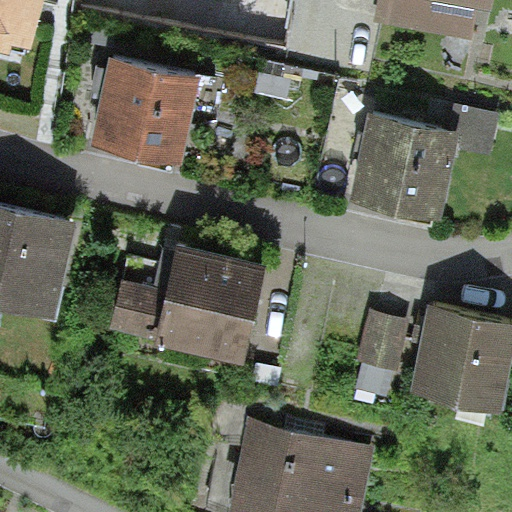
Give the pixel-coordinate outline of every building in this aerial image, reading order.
[(0,0),(0,43),(18,47),(28,0),(0,0)] [(381,0),(379,14),(471,32),(476,0),(381,0)] [(82,129),(172,153),(183,121),(211,117),(220,80),(98,48),(82,129)] [(349,182),(442,202),(455,143),(494,151),(504,104),(464,95),(461,111),(369,91),(349,182)] [(0,282),(52,294),(74,195),(0,178),(0,282)] [(112,314),(248,344),(270,246),(172,224),(161,272),(123,264),(112,314)] [(413,369),(499,389),(511,334),(511,308),(431,290),(413,369)] [(360,381),(393,388),(409,313),(369,304),(358,353),(366,355),(360,381)] [(219,497),(277,511),(350,511),(368,442),(241,410),(219,497)]
